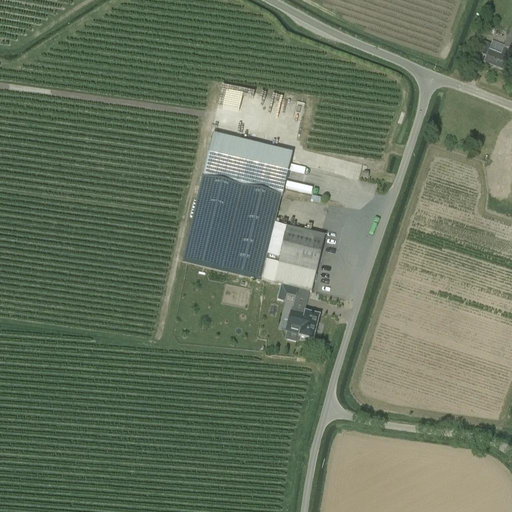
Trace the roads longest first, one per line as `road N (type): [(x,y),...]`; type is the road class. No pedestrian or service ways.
road 1 (unclassified): [(325,410),(432,76)]
road 2 (unclassified): [(511,455),(475,438),(325,410)]
road 3 (unclassified): [(432,76),(269,0)]
